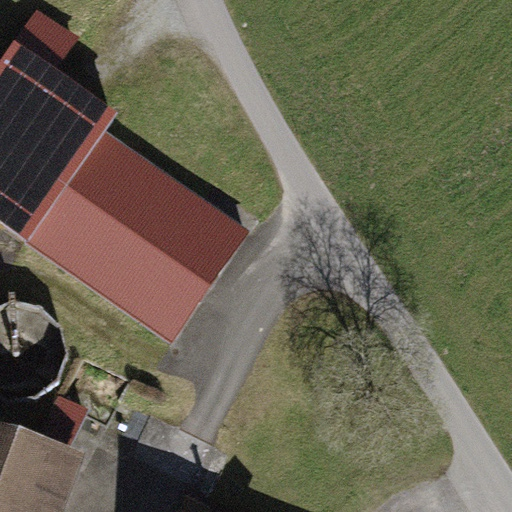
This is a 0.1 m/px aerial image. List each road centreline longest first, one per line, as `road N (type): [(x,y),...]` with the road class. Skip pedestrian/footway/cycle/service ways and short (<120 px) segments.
road 1 (residential): [(511,504),(313,197),(204,0)]
road 2 (track): [(313,197),(153,511)]
